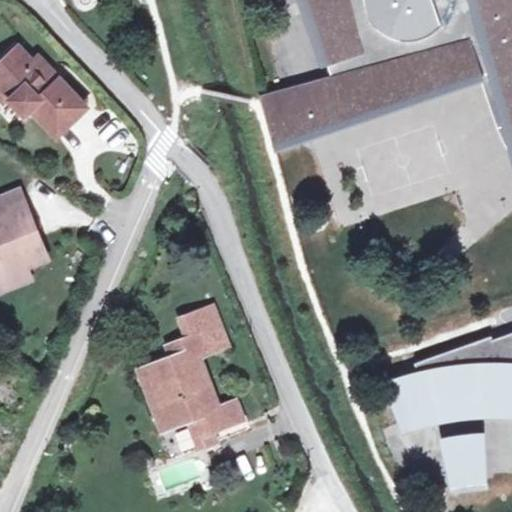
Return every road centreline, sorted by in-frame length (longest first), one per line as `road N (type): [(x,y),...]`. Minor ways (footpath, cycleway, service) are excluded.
road 1 (residential): [(9,511),(168,146)]
road 2 (residential): [(185,161),(198,174),(345,511)]
road 3 (residential): [(168,146),(44,0)]
